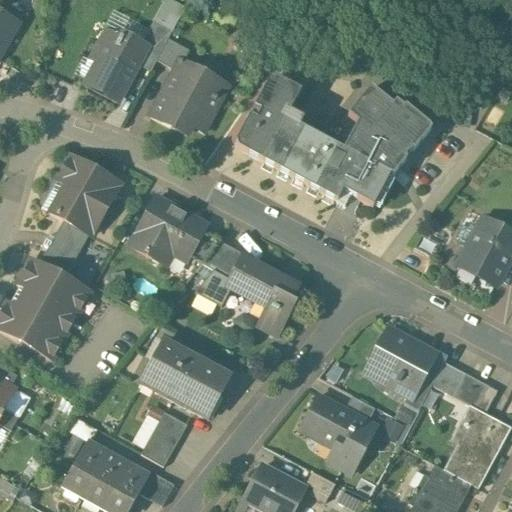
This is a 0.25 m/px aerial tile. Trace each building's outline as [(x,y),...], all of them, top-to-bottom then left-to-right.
[(0,57),(18,27),(0,16),(0,57)] [(173,33),(158,25),(144,52),(146,54),(138,68),(151,75),(157,64),(168,43),(173,33)] [(118,45),(103,38),(89,63),(96,67),(87,85),(120,102),(132,80),(131,80),(137,68),(138,68),(146,54),(144,52),(120,40),(118,45)] [(189,54),(168,43),(157,64),(176,75),(182,64),(183,65),(189,54)] [(176,75),(152,119),(177,133),(180,126),(191,132),(193,129),(204,135),(222,102),(220,101),(220,102),(213,98),(220,85),(196,72),(195,74),(182,67),(183,65),(182,64),(176,75)] [(220,71),(215,66),(208,65),(201,67),(196,72),(220,85),(222,78),(220,71)] [(371,91),(348,118),(358,126),(343,153),(284,121),(285,118),(288,120),(301,95),(275,80),(270,82),(236,145),(238,151),(338,205),(343,194),(373,210),(391,178),(430,130),(405,109),(404,111),(396,104),(392,108),(371,91)] [(109,175),(91,165),(88,169),(74,161),(68,163),(57,183),(58,184),(42,212),(64,224),(89,239),(91,240),(120,187),(107,180),(109,175)] [(193,221),(157,201),(130,249),(166,270),(173,257),(187,265),(189,260),(203,235),(190,227),(193,221)] [(468,251),(458,269),(496,290),(511,259),(511,237),(484,222),(477,235),(468,251)] [(64,224),(54,241),(49,238),(44,248),(49,251),(39,267),(65,282),(89,239),(64,224)] [(477,235),(463,228),(455,244),(468,251),(477,235)] [(203,235),(189,260),(203,268),(221,245),(203,235)] [(244,258),(221,245),(203,268),(230,283),(242,260),(243,261),(244,258)] [(230,283),(226,290),(244,300),(247,293),(246,292),(258,269),(243,261),(242,260),(230,283)] [(39,267),(31,263),(17,288),(21,290),(11,307),(8,305),(0,318),(0,333),(52,363),(90,296),(65,282),(39,267)] [(298,290),(258,269),(246,292),(247,293),(244,300),(267,311),(258,329),(278,339),(295,304),(292,303),(298,290)] [(434,357),(391,334),(368,377),(370,378),(374,370),(400,384),(396,391),(409,398),(411,399),(432,361),(434,357)] [(230,380),(163,344),(140,387),(142,388),(145,383),(157,390),(154,394),(204,421),(217,396),(221,398),(230,380)] [(432,361),(411,399),(409,398),(406,403),(421,411),(432,389),(445,366),(446,363),(445,363),(443,366),(432,361)] [(466,377),(445,366),(432,389),(454,401),(466,377)] [(17,379),(0,369),(0,384),(11,390),(17,379)] [(487,389),(466,377),(454,401),(471,410),(475,412),(487,389)] [(0,384),(0,418),(15,427),(19,420),(4,412),(15,393),(11,390),(0,384)] [(498,394),(487,389),(475,412),(486,417),(498,394)] [(345,414),(318,399),(300,433),(335,452),(328,465),(351,478),(369,444),(361,440),(360,440),(353,436),(361,422),(345,414)] [(376,412),(352,400),(345,414),(361,422),(353,436),(360,440),(361,440),(376,412)] [(475,412),(471,410),(452,444),(459,448),(445,474),(471,488),(479,492),(479,491),(478,490),(510,432),(511,432),(511,431),(486,417),(475,412)] [(164,416),(140,458),(163,471),(187,429),(164,416)] [(15,427),(0,418),(0,427),(11,434),(15,427)] [(108,456),(87,445),(63,487),(84,498),(108,456)] [(108,456),(84,498),(104,510),(128,468),(108,456)] [(128,468),(104,510),(108,511),(130,511),(138,497),(148,479),(128,468)] [(294,511),(305,492),(262,469),(244,503),(260,511),(294,511)] [(433,483),(428,481),(421,495),(414,491),(412,495),(414,497),(409,507),(413,510),(411,511),(458,511),(471,488),(445,474),(440,472),(433,483)] [(173,489),(150,476),(148,479),(138,497),(161,510),(173,489)] [(336,488),(313,476),(306,488),(314,492),(311,498),(326,506),(336,488)]
